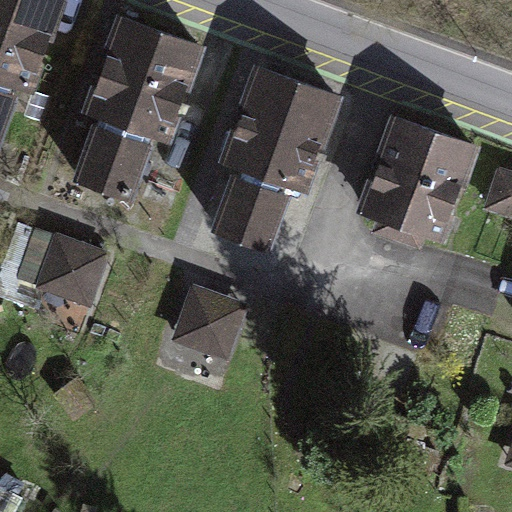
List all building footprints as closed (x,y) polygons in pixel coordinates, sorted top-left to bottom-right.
[(0,0),(0,104),(51,123),(84,27),(8,0),(0,0)] [(101,142),(192,172),(224,69),(138,40),(101,142)] [(232,170),(308,199),(340,97),(268,72),(232,170)] [(0,112),(0,172),(14,178),(32,124),(0,112)] [(360,220),(440,245),(475,144),(396,120),(360,220)] [(165,173),(111,155),(91,207),(146,226),(165,173)] [(511,188),(507,187),(492,232),(511,237),(511,188)] [(250,205),(227,255),(284,277),(304,225),(250,205)] [(92,306),(112,253),(51,230),(31,283),(92,306)] [(234,360),(254,306),(193,284),(173,337),(234,360)] [(511,465),(511,434),(502,461),(511,465)] [(0,511),(16,511),(24,490),(0,480),(0,511)]
